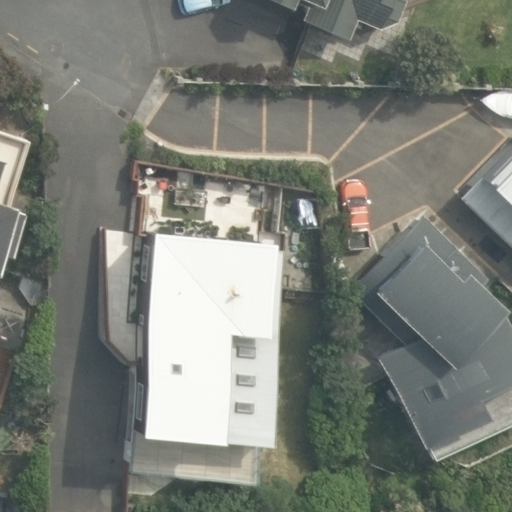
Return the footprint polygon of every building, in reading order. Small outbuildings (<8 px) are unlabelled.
[(302,22),(345,38),(352,17),(375,26),(392,18),(400,0),(272,0),(283,4),(284,0),(307,0),(310,1),(302,22)] [(0,250),(1,251),(15,210),(4,206),(26,138),(0,129),(0,250)] [(511,144),(464,193),(511,240),(511,144)] [(368,349),(412,442),(476,411),(467,391),(511,368),(511,342),(474,284),(484,275),(417,213),(344,288),(392,339),(368,349)] [(120,321),(113,427),(225,432),(227,396),(270,399),(274,352),(304,354),(309,279),(280,277),(282,247),(227,244),(228,236),(141,231),(138,271),(108,269),(104,320),(120,321)]
